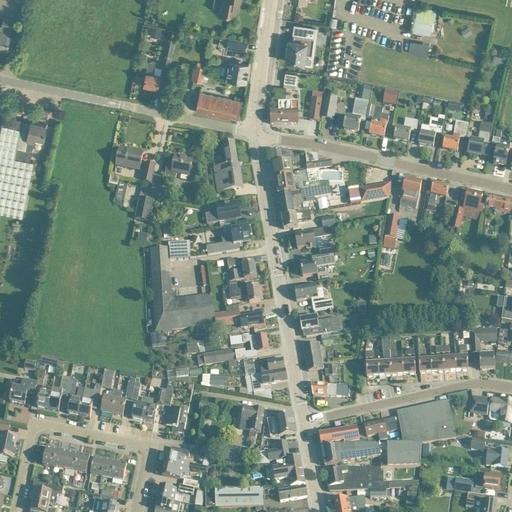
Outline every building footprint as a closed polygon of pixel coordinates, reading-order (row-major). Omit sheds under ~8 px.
[(221,0),(219,10),(219,11),(219,13),(226,14),(236,16),(239,2),(241,3),(241,0),(221,0)] [(434,9),(416,7),(412,32),(430,35),(434,9)] [(0,49),(8,51),(11,33),(10,33),(12,20),(3,18),(1,26),(0,25),(0,49)] [(160,38),(162,29),(152,26),(150,36),(160,38)] [(317,29),(295,26),(293,41),(289,40),(286,62),(304,64),(305,55),(313,56),(317,29)] [(168,29),(161,66),(170,68),(177,31),(168,29)] [(227,49),(237,50),(246,52),(248,42),(228,39),(227,49)] [(144,84),(143,85),(158,88),(160,75),(153,73),(156,60),(145,58),(143,66),(147,67),(146,73),(145,76),(135,74),(134,82),(144,84)] [(194,66),(191,80),(193,81),(202,83),(204,73),(205,68),(201,67),(202,63),(197,62),(196,66),(194,66)] [(227,79),(246,82),(249,65),(234,62),(233,68),(229,67),(227,79)] [(285,73),(284,83),(296,84),(297,74),(285,73)] [(346,117),(345,120),(343,130),(358,133),(360,121),(365,122),(369,102),(371,92),(361,90),(360,101),(356,100),(353,118),(346,117)] [(286,101),(304,101),(304,91),(285,92),(286,101)] [(200,92),(195,111),(230,120),(231,117),(238,118),(242,103),(234,101),(200,92)] [(312,99),(311,111),(309,121),(319,122),(323,94),(312,92),(311,99),(312,99)] [(325,97),(321,119),(333,121),(337,99),(325,97)] [(278,111),(270,112),(270,124),(298,124),(298,112),(298,102),(278,102),(278,111)] [(369,135),(384,138),(388,116),(381,115),(382,109),(369,107),(366,118),(372,119),(369,135)] [(420,135),(418,145),(433,148),(435,138),(436,134),(440,135),(444,118),(439,116),(438,120),(431,119),(429,128),(422,126),(421,133),(420,135)] [(35,138),(44,140),(45,132),(46,125),(31,122),(30,124),(22,122),(23,122),(3,118),(0,131),(0,212),(23,218),(34,162),(30,162),(35,138)] [(396,130),(394,140),(409,143),(411,133),(411,132),(416,133),(418,122),(408,120),(406,120),(404,129),(396,128),(396,130)] [(445,138),(442,149),(457,152),(460,139),(466,140),(469,124),(457,122),(454,139),(445,138)] [(470,145),(468,154),(481,157),(481,156),(481,155),(489,157),(492,145),(489,144),(493,125),(483,123),(481,123),(477,141),(471,140),(470,145)] [(222,164),(222,167),(214,168),(217,193),(241,189),(234,143),(222,145),(225,164),(222,164)] [(510,150),(509,150),(497,147),(493,165),(505,167),(505,170),(510,150)] [(119,150),(116,166),(140,170),(143,153),(134,151),(134,152),(119,150)] [(273,165),(290,162),(290,160),(288,150),(271,153),(273,165)] [(317,155),(305,153),(307,164),(317,162),(318,162),(317,155)] [(189,176),(190,171),(192,161),(175,158),(174,164),(167,163),(165,176),(176,178),(177,174),(189,176)] [(307,164),(308,170),(332,167),(331,161),(318,162),(317,162),(307,164)] [(275,177),(292,174),(290,162),(273,165),(275,177)] [(142,182),(151,184),(155,165),(146,163),(142,182)] [(320,182),(308,184),(306,172),(294,174),(295,177),(276,180),(278,196),(320,188),(320,182)] [(455,189),(457,183),(441,178),(439,184),(455,189)] [(416,210),(420,194),(422,184),(405,181),(403,190),(400,206),(416,210)] [(389,199),(391,184),(359,189),(361,203),(389,199)] [(433,184),(427,211),(436,213),(437,207),(435,207),(436,202),(435,202),(436,196),(446,198),(449,187),(433,184)] [(44,185),(45,194),(53,193),(52,185),(44,185)] [(278,196),(282,218),(310,213),(308,204),(315,203),(314,198),(331,196),(329,187),(321,189),(320,188),(278,196)] [(480,206),(482,195),(468,192),(464,210),(482,214),(484,207),(480,206)] [(154,201),(139,198),(135,219),(149,222),(154,201)] [(511,202),(488,198),(486,208),(495,210),(495,211),(510,214),(511,203),(511,202)] [(216,213),(205,215),(207,225),(221,223),(241,219),(238,201),(215,205),(216,213)] [(452,229),(458,231),(463,212),(456,210),(452,229)] [(310,213),(282,218),(284,230),(298,228),(297,223),(311,221),(310,219),(313,219),(312,213),(310,213)] [(335,226),(334,217),(321,219),(322,228),(335,226)] [(400,219),(389,217),(385,238),(396,240),(400,219)] [(238,251),(237,245),(251,243),(248,228),(231,231),(232,236),(230,236),(228,237),(226,238),(225,240),(224,242),(224,244),(206,247),(208,256),(238,251)] [(175,238),(175,232),(175,229),(163,229),(164,239),(175,238)] [(312,232),(312,233),(295,236),(296,238),(297,238),(297,240),(296,241),(298,250),(307,248),(307,250),(315,249),(313,240),(333,236),(331,229),(312,232)] [(171,301),(170,259),(191,258),(190,244),(189,244),(167,245),(166,248),(168,248),(168,250),(159,250),(150,251),(154,334),(216,325),(215,315),(212,295),(171,301)] [(319,250),(320,257),(335,254),(334,247),(319,250)] [(309,263),(300,265),(302,277),(312,275),(317,275),(316,268),(335,265),(333,256),(315,260),(309,261),(309,263)] [(227,261),(228,268),(238,266),(237,259),(227,261)] [(237,285),(236,282),(257,278),(254,263),(242,265),(243,273),(238,274),(238,272),(229,273),(231,282),(230,282),(230,286),(237,285)] [(304,287),(294,289),(296,302),(306,301),(311,300),(312,305),(324,302),(322,290),(317,291),(316,285),(304,287)] [(230,287),(229,287),(231,297),(231,300),(243,298),(248,297),(249,304),(251,304),(260,302),(258,287),(248,289),(238,290),(237,286),(230,287)] [(498,298),(497,308),(503,309),(502,320),(511,321),(511,299),(504,298),(498,298)] [(324,302),(312,305),(313,312),(333,309),(332,301),(324,302)] [(238,306),(226,308),(227,313),(227,315),(239,313),(238,306)] [(239,313),(227,315),(229,326),(233,326),(243,324),(244,330),(255,328),(265,326),(263,315),(253,316),(240,318),(239,313)] [(310,318),(300,319),(301,332),(307,331),(307,337),(333,334),(331,320),(318,322),(317,317),(310,318)] [(498,342),(498,344),(501,345),(501,346),(510,347),(510,344),(511,344),(511,327),(511,323),(511,321),(502,320),(501,325),(505,326),(504,331),(500,331),(498,342)] [(470,332),(470,344),(471,344),(471,354),(480,354),(480,343),(485,342),(485,346),(496,345),(496,342),(497,342),(496,330),(470,331),(470,332)] [(161,335),(151,337),(153,349),(166,347),(166,342),(162,343),(161,335)] [(243,361),(253,359),(259,358),(258,353),(269,351),(266,337),(256,339),(255,337),(249,338),(249,335),(242,336),(244,344),(250,343),(251,353),(245,354),(245,351),(235,353),(235,351),(203,356),(203,357),(198,358),(199,366),(217,364),(236,361),(236,362),(243,361)] [(304,346),(308,372),(324,370),(319,343),(304,346)] [(197,351),(196,344),(186,346),(187,352),(197,351)] [(389,351),(391,377),(403,376),(402,363),(397,363),(397,350),(389,351)] [(378,364),(379,378),(391,377),(389,351),(383,352),(384,364),(378,364)] [(495,362),(508,365),(510,365),(511,365),(511,358),(511,359),(511,354),(497,351),(495,362)] [(495,370),(494,356),(479,357),(480,371),(495,370)] [(455,359),(456,372),(468,371),(467,358),(455,359)] [(56,368),(57,363),(57,362),(50,360),(42,359),(42,360),(41,363),(41,365),(48,367),(56,368)] [(253,359),(243,361),(246,377),(251,377),(256,376),(253,359)] [(443,360),(444,373),(456,372),(455,359),(443,360)] [(285,371),(283,360),(260,364),(262,375),(285,371)] [(431,361),(432,374),(444,373),(443,360),(431,361)] [(25,369),(28,370),(35,371),(36,363),(26,361),(25,369)] [(419,362),(419,365),(420,375),(432,374),(431,361),(419,362)] [(402,363),(403,376),(415,375),(415,362),(402,363)] [(366,365),(366,368),(367,378),(379,378),(378,364),(366,365)] [(215,376),(216,366),(208,366),(207,376),(215,376)] [(329,370),(325,370),(326,377),(328,376),(329,384),(335,383),(334,376),(336,375),(335,366),(328,366),(329,370)] [(46,372),(40,370),(37,384),(43,386),(46,372)] [(111,390),(115,372),(105,370),(102,388),(111,390)] [(264,386),(287,382),(285,371),(262,375),(256,376),(251,377),(246,377),(249,393),(254,392),(254,397),(266,399),(264,386)] [(78,381),(75,380),(76,377),(71,376),(71,379),(70,379),(67,395),(74,397),(78,381)] [(202,384),(210,384),(210,386),(221,386),(221,378),(210,377),(210,376),(203,376),(202,384)] [(52,389),(48,410),(59,412),(62,397),(61,397),(62,394),(67,395),(70,379),(63,378),(61,389),(59,390),(52,389)] [(126,399),(130,400),(135,380),(130,379),(129,382),(129,383),(126,399)] [(27,394),(34,395),(36,383),(23,380),(23,382),(12,380),(9,395),(11,395),(10,402),(25,405),(27,394)] [(139,381),(135,380),(130,400),(137,401),(140,384),(139,384),(139,381)] [(159,390),(156,406),(163,407),(165,394),(167,384),(164,383),(162,391),(159,390)] [(79,417),(90,419),(92,409),(97,410),(102,386),(96,384),(94,392),(85,390),(84,394),(83,394),(79,417)] [(311,385),(313,396),(348,398),(349,387),(311,385)] [(37,408),(48,410),(52,389),(46,387),(45,389),(41,388),(41,391),(40,391),(37,408)] [(79,417),(83,394),(84,394),(85,390),(79,388),(77,400),(71,399),(68,414),(79,417)] [(101,413),(112,415),(117,391),(114,391),(113,393),(111,392),(110,398),(104,397),(101,413)] [(122,392),(117,391),(112,415),(123,418),(126,402),(120,401),(122,392)] [(173,395),(165,394),(163,407),(170,408),(173,395)] [(135,404),(132,420),(143,422),(148,399),(143,398),(141,405),(135,404)] [(472,398),(469,418),(473,418),(474,414),(474,409),(487,411),(489,400),(472,398)] [(148,399),(143,422),(154,424),(157,409),(151,408),(153,400),(148,399)] [(492,400),(490,412),(489,419),(490,421),(492,422),(511,425),(511,414),(511,401),(503,401),(503,402),(492,400)] [(403,445),(421,444),(457,439),(451,411),(448,401),(397,413),(398,418),(400,430),(401,436),(403,445)] [(214,406),(201,404),(199,411),(212,414),(214,406)] [(244,407),(240,430),(250,432),(254,409),(244,407)] [(188,410),(181,409),(180,413),(168,411),(165,426),(173,428),(172,433),(183,435),(188,410)] [(249,439),(255,440),(257,433),(260,434),(264,411),(254,409),(250,432),(249,439)] [(270,438),(286,435),(296,434),(293,416),(283,417),(267,420),(270,438)] [(387,440),(386,433),(383,421),(364,426),(367,437),(378,435),(379,442),(387,440)] [(0,432),(8,434),(10,426),(0,424),(0,432)] [(319,436),(321,446),(344,442),(345,445),(351,444),(359,442),(356,429),(335,433),(319,436)] [(0,462),(7,463),(7,458),(13,459),(13,456),(15,456),(16,450),(14,449),(16,438),(6,436),(1,436),(0,442),(0,462)] [(232,436),(230,446),(248,449),(249,439),(232,436)] [(471,448),(471,450),(484,452),(486,439),(479,438),(479,440),(473,439),(472,441),(467,440),(466,447),(471,448)] [(277,450),(268,451),(270,462),(289,459),(286,443),(276,444),(277,450)] [(387,446),(387,468),(420,468),(421,444),(403,445),(387,446)] [(379,458),(380,468),(387,468),(387,446),(369,446),(359,446),(351,446),(338,446),(322,449),(325,467),(335,465),(357,461),(379,458)] [(221,459),(238,462),(240,451),(223,448),(221,459)] [(43,466),(54,468),(57,451),(46,449),(43,466)] [(171,455),(167,454),(165,463),(166,463),(166,466),(188,470),(207,473),(208,467),(184,462),(185,458),(189,458),(190,452),(172,449),(171,455)] [(68,453),(57,451),(54,468),(65,470),(68,453)] [(493,467),(507,469),(509,453),(487,451),(486,467),(493,467)] [(79,455),(68,453),(65,470),(75,472),(79,455)] [(90,458),(79,455),(75,472),(86,475),(90,458)] [(278,469),(273,470),(275,481),(289,478),(291,487),(305,484),(300,458),(277,462),(278,469)] [(94,459),(92,468),(90,476),(101,478),(105,461),(94,459)] [(105,461),(101,478),(112,480),(116,463),(105,461)] [(116,463),(112,480),(123,482),(127,465),(116,463)] [(162,476),(172,479),(181,480),(182,474),(187,476),(188,470),(166,466),(165,468),(164,468),(162,476)] [(336,471),(326,473),(328,488),(329,493),(370,491),(389,491),(389,489),(403,489),(403,483),(388,483),(383,483),(383,477),(383,473),(381,473),(380,468),(345,470),(336,471)] [(501,479),(485,476),(477,475),(475,488),(499,492),(501,479)] [(449,491),(468,494),(472,494),(474,482),(451,479),(449,491)] [(200,484),(184,480),(183,486),(194,489),(197,490),(199,490),(200,484)] [(33,501),(49,504),(56,506),(58,495),(62,496),(63,489),(44,485),(42,492),(35,490),(33,501)] [(100,486),(93,485),(91,491),(98,493),(100,486)] [(194,489),(183,486),(180,486),(179,492),(193,495),(194,489)] [(158,498),(181,504),(181,503),(182,504),(183,498),(176,497),(177,491),(160,487),(158,498)] [(262,489),(205,490),(206,509),(215,509),(263,508),(263,507),(262,501),(262,496),(279,496),(278,492),(278,491),(278,488),(262,489)] [(305,488),(278,492),(279,496),(280,503),(307,498),(305,488)] [(197,490),(194,506),(195,507),(201,508),(202,508),(204,494),(204,491),(199,490),(197,490)] [(466,508),(481,510),(480,511),(495,511),(496,509),(495,509),(496,505),(497,505),(493,504),(494,498),(472,495),(472,494),(468,494),(466,508)] [(95,501),(94,508),(92,511),(117,511),(119,508),(112,506),(114,500),(109,498),(101,497),(94,495),(93,501),(95,501)] [(337,501),(331,502),(332,511),(365,506),(364,497),(348,500),(347,498),(337,500),(337,501)] [(164,511),(178,511),(181,504),(158,498),(155,510),(164,511)] [(55,511),(56,511),(51,510),(51,511),(48,510),(49,504),(33,501),(31,511),(55,511)]
